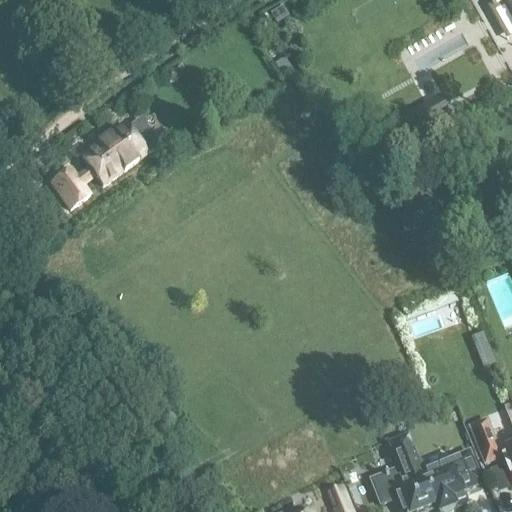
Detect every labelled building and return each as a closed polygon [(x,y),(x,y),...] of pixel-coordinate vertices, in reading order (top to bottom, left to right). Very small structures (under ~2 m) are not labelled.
[(511,0),(492,0),(499,13),(510,7),(511,10),(511,0)] [(277,26),(289,19),(283,8),(271,16),(277,26)] [(283,61),(282,61),(274,66),(284,82),(296,74),(286,59),(283,61)] [(177,84),(180,78),(176,73),(170,73),(167,79),(171,84),(177,84)] [(401,122),(412,140),(454,116),(443,98),(401,122)] [(85,188),(96,180),(103,190),(146,158),(160,148),(140,121),(127,131),(125,129),(82,160),(88,169),(77,178),(73,173),(50,189),(67,213),(90,196),(85,188)] [(453,260),(440,255),(434,268),(447,274),(453,260)] [(511,486),(511,406),(504,409),(511,427),(511,429),(511,448),(498,454),(486,423),(470,430),(485,466),(500,460),(510,488),(511,486)] [(463,425),(448,432),(463,470),(479,463),(463,425)] [(396,502),(400,511),(427,511),(437,508),(427,482),(410,439),(390,447),(401,472),(372,483),(382,507),(396,502)] [(453,460),(424,472),(439,511),(454,511),(455,510),(472,505),(453,460)] [(335,495),(329,497),(334,511),(352,511),(343,490),(335,493),(335,495)]
